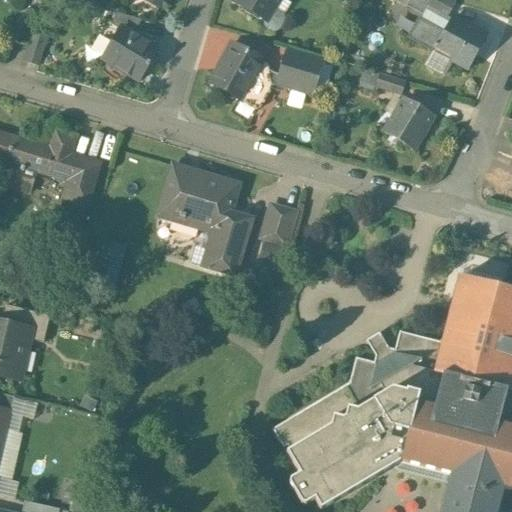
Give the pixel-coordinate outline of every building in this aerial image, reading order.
[(236,0),(235,3),(267,21),(279,0),(236,0)] [(389,0),(426,10),(428,0),(389,0)] [(456,4),(441,0),(433,0),(429,7),(449,17),(456,4)] [(40,12),(28,9),(25,20),(36,23),(40,12)] [(142,21),(117,13),(105,15),(111,24),(112,24),(133,36),(142,21)] [(453,19),(437,48),(454,57),(452,61),(469,71),(487,38),(453,19)] [(36,23),(25,20),(18,42),(30,45),(36,23)] [(133,36),(112,24),(111,24),(94,53),(140,82),(150,66),(150,65),(158,52),(133,36)] [(36,26),(26,62),(39,66),(50,30),(36,26)] [(265,63),(232,44),(223,61),(224,62),(212,84),(258,111),(272,86),(278,88),(281,76),(275,74),(263,67),(265,63)] [(323,61),(289,51),(281,76),(278,88),(291,91),(294,81),(315,88),(323,61)] [(406,84),(381,76),(377,88),(402,96),(406,84)] [(435,118),(405,100),(385,134),(414,152),(435,118)] [(51,150),(0,134),(0,172),(5,174),(6,175),(10,164),(26,169),(64,180),(71,156),(76,139),(56,132),(51,150)] [(100,165),(71,156),(64,180),(69,181),(64,198),(88,205),(100,165)] [(26,169),(10,164),(6,175),(5,174),(1,187),(19,192),(26,169)] [(240,187),(173,167),(159,217),(215,233),(204,268),(235,277),(252,221),(232,215),(240,187)] [(296,214),(272,206),(265,230),(275,232),(272,243),(287,247),(296,214)] [(511,291),(459,278),(443,342),(441,341),(441,343),(435,372),(434,372),(433,374),(443,377),(434,410),(417,405),(402,463),(457,478),(458,477),(511,491),(511,429),(498,426),(507,393),(511,393),(511,291)] [(51,317),(20,309),(16,326),(32,330),(30,340),(45,344),(51,317)] [(16,326),(0,322),(0,365),(17,370),(21,351),(27,352),(30,340),(32,330),(16,326)] [(377,345),(371,349),(377,357),(375,364),(356,359),(350,384),(273,430),(284,449),(288,446),(291,451),(287,454),(300,475),(291,481),(290,485),(302,506),(306,507),(315,501),(321,511),(395,467),(402,463),(417,405),(434,410),(443,377),(433,374),(434,372),(435,372),(441,343),(400,333),(395,351),(389,350),(384,341),(377,345)] [(511,393),(507,393),(498,426),(511,429),(511,393)] [(15,398),(0,394),(0,410),(8,413),(8,414),(11,414),(15,398)] [(0,410),(0,447),(8,414),(8,413),(0,410)] [(511,491),(458,477),(457,478),(402,463),(395,467),(397,471),(455,486),(454,492),(447,491),(441,511),(497,511),(499,509),(500,504),(493,503),(497,488),(511,491)] [(24,503),(22,511),(59,511),(60,511),(24,503)]
